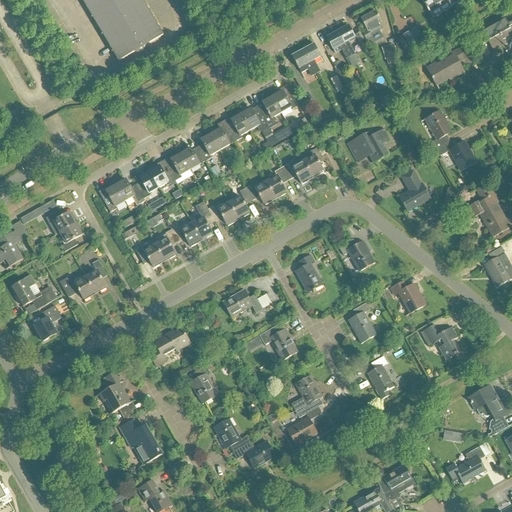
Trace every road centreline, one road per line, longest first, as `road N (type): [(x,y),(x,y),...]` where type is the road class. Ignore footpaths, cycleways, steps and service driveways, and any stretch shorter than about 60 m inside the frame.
road 1 (residential): [(511,332),(358,209),(333,209),(266,247)]
road 2 (residential): [(267,46),(275,64),(269,78),(149,146)]
road 3 (residential): [(266,247),(119,330)]
road 4 (residential): [(119,330),(197,469)]
road 5 (unclassified): [(267,46),(130,119)]
road 6 (residential): [(266,247),(340,381)]
road 7 (unclassified): [(130,119),(0,192)]
road 8 (unclassified): [(20,384),(4,445),(41,511)]
road 9 (residential): [(149,146),(76,188),(100,234)]
